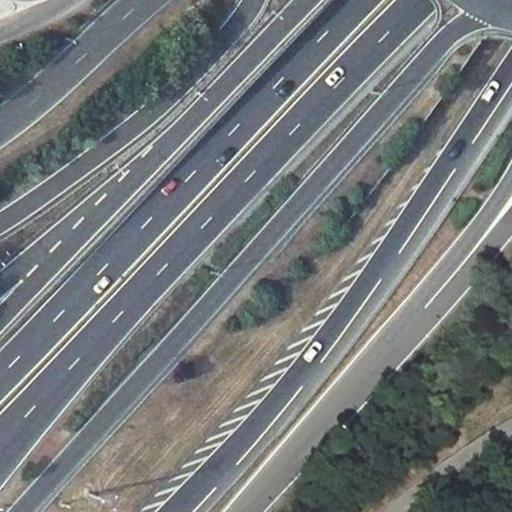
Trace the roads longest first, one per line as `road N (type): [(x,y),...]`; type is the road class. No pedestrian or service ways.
road 1 (trunk): [(18,511),(446,30),(485,2)]
road 2 (trunk): [(0,446),(418,0)]
road 3 (trunk): [(161,511),(371,271),(511,63)]
road 4 (trunk): [(359,0),(0,371)]
road 5 (secondary): [(242,511),(488,235)]
road 6 (unclassified): [(0,222),(144,117),(249,0)]
road 7 (trunk): [(306,0),(126,187)]
road 8 (trunk): [(147,0),(0,128)]
road 9 (trunk): [(126,187),(0,319)]
road 10 (trunk): [(126,187),(0,289)]
